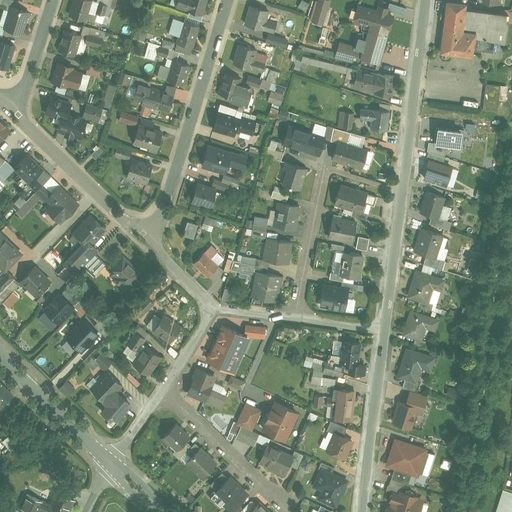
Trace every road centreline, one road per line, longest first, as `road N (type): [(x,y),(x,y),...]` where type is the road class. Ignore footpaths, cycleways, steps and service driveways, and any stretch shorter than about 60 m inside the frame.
road 1 (residential): [(383,329),(427,0)]
road 2 (residential): [(141,233),(163,208),(227,0)]
road 3 (residential): [(360,511),(383,329)]
road 4 (residential): [(14,115),(141,233)]
road 5 (residential): [(281,500),(163,389)]
road 6 (residential): [(323,166),(296,317)]
road 7 (secondary): [(0,356),(109,462)]
road 8 (residential): [(51,0),(14,115)]
